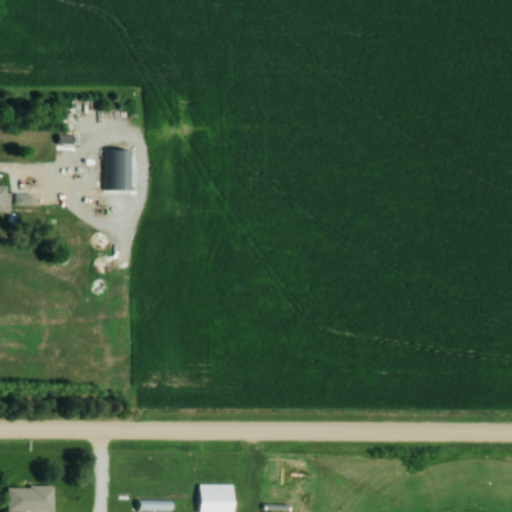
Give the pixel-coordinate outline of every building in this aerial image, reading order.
[(101,192),(129,192),(129,150),(101,150),(101,192)] [(8,187),(0,186),(0,212),(8,213),(8,187)] [(27,189),(14,189),(14,205),(27,205),(27,189)] [(232,511),(232,486),(197,486),(196,511),(232,511)] [(6,487),(5,511),(52,511),(52,487),(6,487)] [(139,501),(138,511),(170,511),(170,501),(139,501)] [(284,511),(285,502),(264,502),(264,511),(284,511)]
